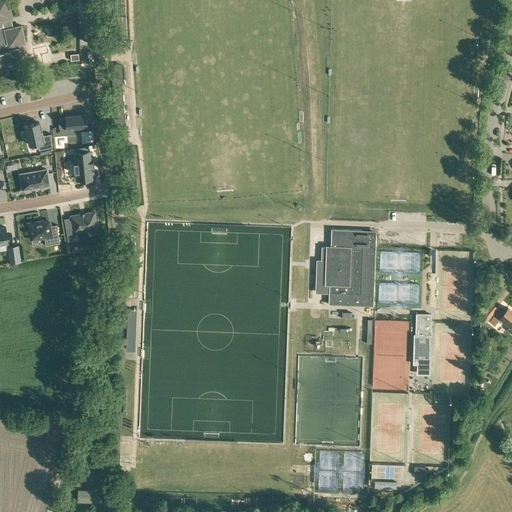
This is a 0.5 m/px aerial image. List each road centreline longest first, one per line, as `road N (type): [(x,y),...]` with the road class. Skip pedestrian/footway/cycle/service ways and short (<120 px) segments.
road 1 (residential): [(49,511),(111,274),(111,186)]
road 2 (residential): [(506,253),(492,243),(488,140),(511,33)]
